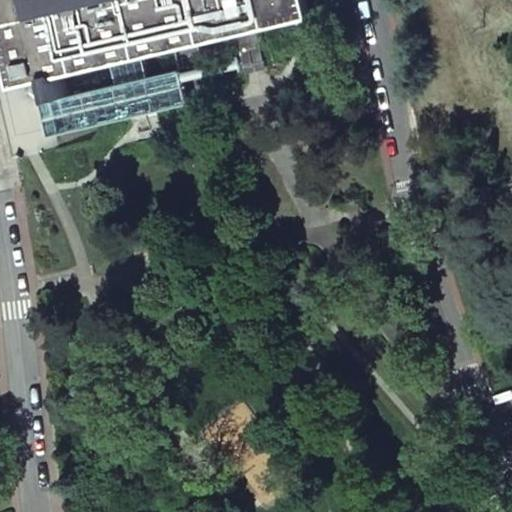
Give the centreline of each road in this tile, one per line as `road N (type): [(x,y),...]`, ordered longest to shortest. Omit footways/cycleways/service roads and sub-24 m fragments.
road 1 (residential): [(374,0),(415,206),(511,508)]
road 2 (residential): [(0,245),(34,511)]
